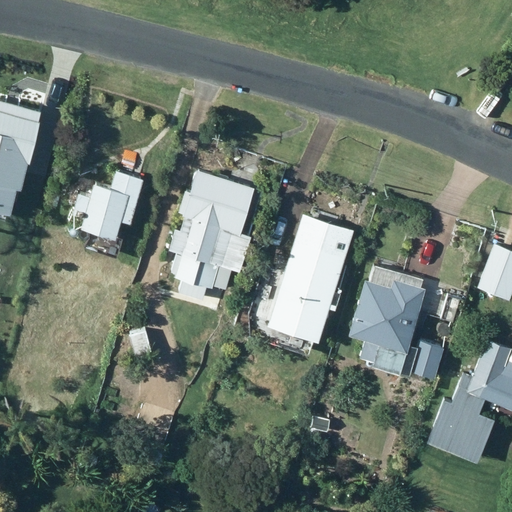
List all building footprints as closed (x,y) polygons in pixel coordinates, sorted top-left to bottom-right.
[(39,108),(0,98),(0,133),(31,141),(39,108)] [(36,150),(32,166),(54,173),(59,156),(36,150)] [(131,211),(144,170),(115,161),(110,177),(93,172),(80,213),(116,224),(121,208),(131,211)] [(254,179),(197,161),(178,217),(175,216),(168,237),(183,242),(176,266),(183,268),(178,284),(198,291),(203,275),(211,278),(219,251),(222,251),(232,219),(240,222),(254,179)] [(295,226),(268,309),(319,326),(329,295),(335,297),(340,280),(334,278),(346,242),(342,241),(347,221),(307,208),(300,227),(295,226)] [(461,232),(477,237),(481,223),(465,218),(461,232)] [(459,284),(472,245),(450,238),(437,277),(459,284)] [(511,280),(503,277),(511,255),(485,246),(474,278),(494,285),(491,293),(511,300),(511,297),(511,280)] [(225,273),(238,277),(243,264),(230,260),(225,273)] [(410,324),(424,280),(394,270),(391,276),(366,268),(350,319),(367,325),(359,348),(408,364),(420,327),(410,324)] [(128,325),(134,346),(151,341),(146,320),(128,325)] [(472,381),(511,397),(511,350),(507,348),(511,337),(487,327),(470,368),(463,365),(450,397),(443,394),(433,417),(472,433),(481,410),(463,402),(472,381)] [(421,330),(412,359),(434,365),(443,337),(421,330)] [(179,413),(148,401),(127,454),(158,466),(179,413)] [(97,451),(81,447),(78,459),(94,463),(97,451)] [(152,511),(158,502),(143,495),(135,509),(139,511),(152,511)] [(451,511),(434,503),(429,511),(451,511)]
